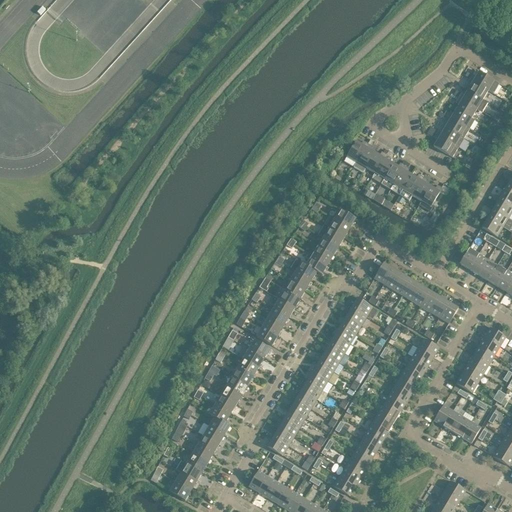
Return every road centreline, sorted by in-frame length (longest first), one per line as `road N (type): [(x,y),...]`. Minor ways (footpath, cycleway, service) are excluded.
road 1 (unclassified): [(54,511),(228,206),(314,101),(417,0)]
road 2 (residential): [(224,499),(251,454),(248,432),(295,353),(330,296),(355,280),(380,240),(435,273)]
road 3 (residential): [(511,487),(406,433),(483,304)]
road 4 (residential): [(511,147),(435,273)]
road 5 (residential): [(399,106),(458,48),(511,80)]
